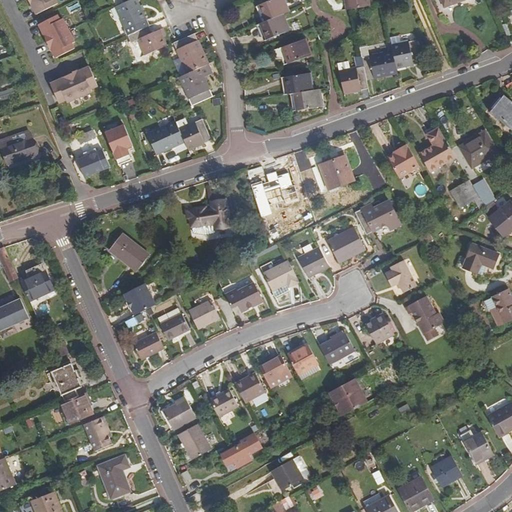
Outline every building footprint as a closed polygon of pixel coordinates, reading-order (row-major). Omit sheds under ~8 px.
[(28,0),(32,7),(36,14),(57,4),(55,0),(28,0)] [(149,26),(138,0),(131,0),(124,3),(115,7),(124,29),(126,29),(129,36),(149,26)] [(278,16),(282,15),(284,14),(288,12),(282,0),(270,0),(258,6),(264,22),(278,16)] [(343,0),(345,10),(350,10),(368,7),(366,0),(343,0)] [(264,22),(258,6),(254,7),(261,23),(264,22)] [(74,48),(71,43),(74,42),(62,18),(59,20),(57,15),(38,24),(41,31),(46,41),(49,49),(50,49),(53,54),(55,58),(74,48)] [(258,24),(265,41),(285,33),(288,32),(282,15),(278,16),(264,22),(261,23),(258,24)] [(265,41),(258,24),(255,26),(262,43),(265,41)] [(149,26),(129,36),(132,43),(139,40),(146,55),(151,53),(167,46),(160,30),(152,34),(149,26)] [(193,34),(175,42),(172,44),(186,75),(199,69),(208,65),(193,34)] [(302,40),(280,47),(286,64),(307,57),(310,56),(305,39),(302,40)] [(391,51),(395,68),(412,65),(413,64),(419,63),(415,41),(407,43),(407,42),(390,46),(391,51)] [(282,66),(286,64),(280,47),(276,49),(282,66)] [(395,68),(391,51),(367,56),(368,57),(360,59),(362,67),(365,81),(396,74),(395,68)] [(90,90),(97,87),(89,67),(84,69),(77,72),(77,71),(69,74),(69,75),(59,79),(50,83),(58,103),(65,100),(66,103),(91,92),(90,90)] [(365,81),(362,67),(356,69),(355,68),(337,72),(342,94),(367,89),(365,81)] [(208,91),(199,69),(186,75),(177,79),(190,107),(211,98),(208,91)] [(287,96),(292,95),(307,93),(311,92),(309,74),(305,74),(282,77),(285,96),(287,96)] [(15,88),(0,91),(0,95),(1,100),(17,96),(15,88)] [(292,95),(294,112),(317,109),(320,108),(318,91),(315,91),(311,92),(307,93),(292,95)] [(511,104),(503,97),(490,112),(511,130),(511,104)] [(202,120),(179,129),(185,142),(188,150),(211,140),(202,120)] [(185,142),(179,129),(175,122),(147,134),(156,155),(185,142)] [(118,165),(131,160),(126,148),(132,146),(123,125),(105,133),(118,165)] [(455,158),(438,129),(427,135),(433,146),(419,154),(430,173),(455,158)] [(27,131),(7,138),(10,145),(2,149),(8,164),(36,154),(27,131)] [(92,131),(78,137),(81,144),(95,138),(92,131)] [(484,132),(458,147),(471,169),(497,153),(484,132)] [(0,140),(0,144),(2,149),(10,145),(7,138),(0,140)] [(397,153),(394,155),(387,159),(400,180),(419,168),(406,146),(396,152),(397,153)] [(110,167),(103,150),(77,160),(84,178),(110,167)] [(327,190),(338,186),(353,180),(345,156),(318,165),(327,190)] [(472,188),(468,181),(450,192),(459,208),(477,197),(472,188)] [(482,183),(472,188),(477,197),(484,209),(493,201),(482,183)] [(388,200),(379,205),(382,210),(391,205),(388,200)] [(511,204),(509,201),(488,219),(504,238),(511,231),(511,204)] [(225,202),(212,204),(212,208),(187,211),(190,227),(215,223),(215,229),(228,227),(225,202)] [(371,204),(355,212),(366,233),(386,224),(389,229),(400,224),(391,205),(382,210),(379,205),(373,208),(371,204)] [(354,227),(326,241),(336,260),(354,251),(356,256),(366,251),(354,227)] [(121,235),(108,251),(136,272),(148,256),(121,235)] [(498,254),(472,244),(462,268),(477,274),(481,264),(492,269),(498,254)] [(0,256),(11,282),(19,278),(6,247),(0,249),(0,256)] [(307,279),(330,268),(319,247),(298,258),(307,279)] [(336,260),(338,264),(356,256),(354,251),(336,260)] [(273,292),(287,284),(290,282),(292,287),(300,282),(288,261),(263,274),(273,292)] [(403,261),(389,268),(391,271),(384,274),(391,288),(398,285),(403,294),(416,287),(403,261)] [(21,282),(29,302),(55,290),(46,271),(21,282)] [(123,295),(133,317),(144,311),(154,306),(144,284),(123,295)] [(235,290),(224,296),(232,312),(238,308),(240,313),(262,301),(253,284),(237,293),(235,290)] [(511,296),(508,290),(491,299),(504,324),(511,319),(511,296)] [(423,297),(404,308),(408,315),(410,314),(422,335),(426,342),(436,337),(432,329),(441,324),(436,315),(433,316),(423,297)] [(13,302),(6,305),(15,326),(28,320),(29,320),(20,299),(13,302)] [(210,301),(188,311),(197,331),(219,320),(210,301)] [(183,311),(156,324),(166,344),(193,332),(183,311)] [(374,321),(365,326),(376,345),(394,335),(382,314),(373,319),(374,321)] [(329,365),(342,359),(355,352),(345,333),(319,346),(329,365)] [(163,348),(156,334),(134,345),(140,359),(163,348)] [(299,376),(318,366),(320,365),(307,341),(286,352),(299,376)] [(25,350),(31,365),(38,363),(32,347),(25,350)] [(52,354),(55,360),(68,355),(65,348),(52,354)] [(280,356),(259,367),(267,383),(289,371),(280,356)] [(24,361),(16,363),(19,369),(26,366),(24,361)] [(76,379),(73,373),(70,366),(51,374),(64,403),(77,397),(74,390),(80,387),(76,379)] [(321,372),(318,366),(299,376),(302,383),(321,372)] [(254,374),(235,384),(244,402),(264,391),(254,374)] [(368,402),(355,379),(341,387),(330,393),(343,416),(368,402)] [(196,381),(190,384),(193,390),(199,387),(196,381)] [(228,390),(209,400),(216,415),(218,418),(237,408),(228,390)] [(64,403),(60,405),(69,425),(93,414),(89,406),(91,405),(86,393),(77,397),(64,403)] [(186,400),(163,411),(173,430),(196,419),(186,400)] [(511,403),(500,410),(486,417),(497,438),(511,429),(511,403)] [(101,419),(109,436),(112,435),(105,417),(101,419)] [(112,445),(109,436),(101,419),(84,426),(95,452),(112,445)] [(198,425),(179,435),(193,462),(212,451),(198,425)] [(472,441),(464,445),(475,465),(493,455),(480,433),(471,439),(472,441)] [(242,443),(221,454),(227,465),(235,462),(238,468),(251,461),(242,443)] [(125,456),(98,467),(111,499),(131,492),(123,470),(130,468),(125,456)] [(451,457),(429,469),(440,488),(461,476),(451,457)] [(5,459),(0,460),(0,492),(16,485),(5,459)] [(292,460),(271,472),(281,491),(302,480),(292,460)] [(420,478),(399,491),(410,511),(412,511),(433,501),(420,478)] [(307,492),(313,501),(323,496),(317,486),(307,492)] [(61,511),(54,493),(32,502),(35,511),(61,511)] [(288,497),(281,500),(286,510),(293,506),(288,497)] [(396,511),(388,497),(366,509),(367,511),(396,511)] [(272,505),(275,511),(284,511),(279,502),(272,505)]
